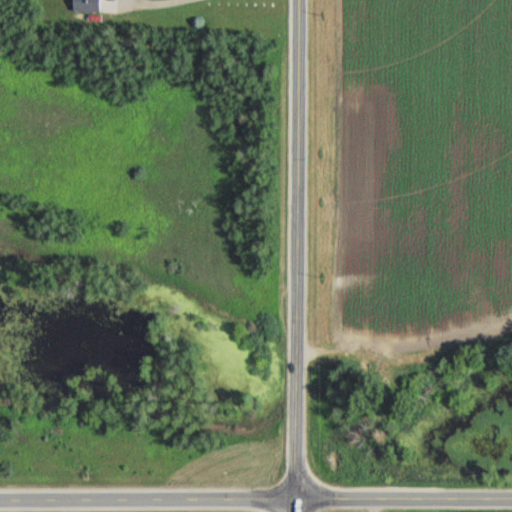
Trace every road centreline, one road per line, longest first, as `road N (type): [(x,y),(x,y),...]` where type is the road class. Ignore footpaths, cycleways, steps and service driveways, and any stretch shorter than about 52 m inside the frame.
road 1 (tertiary): [(511,495),(0,497)]
road 2 (residential): [(297,511),(298,0)]
